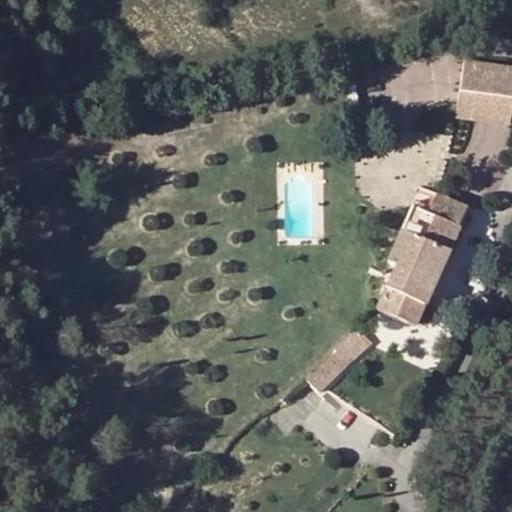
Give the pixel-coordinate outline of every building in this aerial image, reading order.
[(459,92),(457,104),(493,109),(494,97),(511,98),(511,69),(463,63),(459,92)] [(511,98),(494,97),(493,109),(491,125),(511,127),(511,98)] [(377,282),(372,292),(381,296),(374,311),(412,328),(466,209),(435,195),(427,213),(411,206),(385,262),(394,266),(386,285),(377,282)] [(369,342),(359,332),(291,396),(302,407),(369,342)] [(422,364),(431,348),(428,346),(421,356),(418,355),(415,359),(422,364)] [(431,348),(422,364),(437,372),(446,357),(431,348)]
